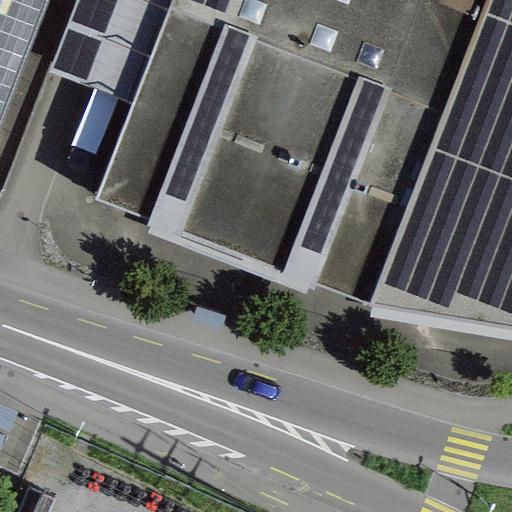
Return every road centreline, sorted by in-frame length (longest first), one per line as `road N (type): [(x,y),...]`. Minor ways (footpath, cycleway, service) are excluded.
road 1 (secondary): [(511,464),(145,377)]
road 2 (secondary): [(145,377),(412,511)]
road 3 (unknown): [(0,265),(119,0)]
road 4 (secondary): [(145,377),(0,325)]
